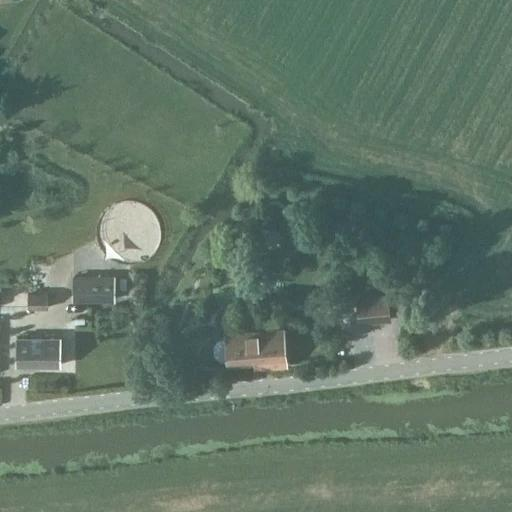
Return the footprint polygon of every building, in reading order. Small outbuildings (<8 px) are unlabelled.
[(111,273),(71,274),(71,300),(112,300),(111,273)] [(28,307),(47,307),(47,292),(28,292),(28,307)] [(357,324),(390,321),(388,293),(355,295),(357,324)] [(265,367),(286,365),(282,328),(225,334),(225,336),(222,337),(219,339),(217,341),(216,342),(215,344),(214,347),(214,350),(215,353),(215,354),(216,356),(217,358),(220,361),(221,361),(224,362),(227,363),(228,365),(264,362),(265,367)] [(15,366),(60,366),(61,335),(15,335),(15,366)]
